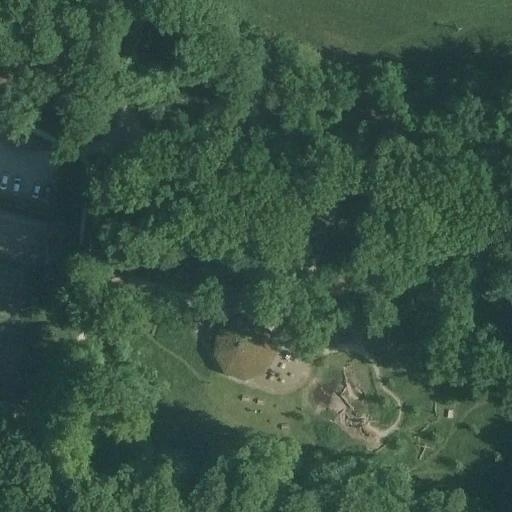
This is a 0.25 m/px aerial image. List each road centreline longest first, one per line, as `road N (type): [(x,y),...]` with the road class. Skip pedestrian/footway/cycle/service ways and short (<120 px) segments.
road 1 (track): [(71,511),(79,370),(112,144)]
road 2 (track): [(72,498),(198,511)]
